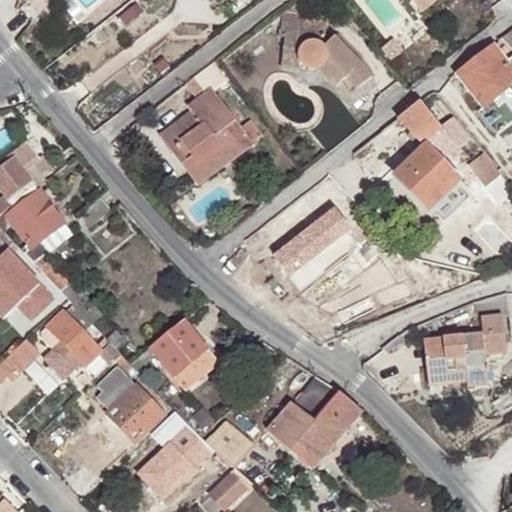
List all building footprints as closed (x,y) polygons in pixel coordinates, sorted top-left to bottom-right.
[(411,0),(422,14),(439,0),(411,0)] [(325,35),(328,17),(283,11),(281,29),(286,30),(281,67),(312,71),(314,71),(316,71),(318,70),(331,83),(336,89),(346,78),(356,90),(372,78),(360,63),(333,36),(325,35)] [(511,33),(505,39),(501,42),(511,52),(511,33)] [(511,61),(507,66),(492,49),(457,76),(485,111),(511,89),(511,61)] [(187,85),(197,99),(211,89),(212,91),(227,80),(213,64),(187,85)] [(336,89),(350,106),(378,85),(372,78),(356,90),(346,78),(336,89)] [(228,161),(251,143),(240,128),(212,91),(211,89),(197,99),(186,108),(190,113),(158,139),(171,155),(177,151),(194,173),(220,152),(228,161)] [(421,104),(397,123),(424,150),(383,188),(423,229),(467,188),(429,147),(436,141),(442,149),(449,144),(443,135),(445,134),(421,104)] [(262,135),(250,120),(240,128),(251,143),(262,135)] [(0,216),(6,212),(36,189),(44,182),(31,166),(38,159),(25,142),(5,157),(9,161),(0,167),(0,192),(3,197),(0,200),(0,216)] [(171,155),(196,186),(228,161),(220,152),(194,173),(177,151),(171,155)] [(503,176),(497,169),(486,155),(469,168),(486,190),(503,176)] [(64,224),(36,189),(6,212),(34,247),(64,224)] [(111,209),(120,201),(110,190),(101,199),(100,198),(78,217),(90,231),(112,211),(111,209)] [(34,247),(25,254),(62,294),(71,285),(34,247)] [(9,252),(0,260),(0,314),(5,320),(14,311),(18,314),(21,311),(32,322),(54,300),(9,252)] [(71,304),(80,294),(71,285),(62,294),(69,301),(71,304)] [(65,313),(61,309),(47,323),(50,328),(49,329),(81,363),(97,379),(113,363),(104,355),(106,354),(66,312),(65,313)] [(457,370),(458,383),(460,391),(484,388),(480,357),(504,355),(499,317),(475,320),(477,338),(418,345),(421,375),(457,370)] [(186,320),(153,347),(178,378),(211,351),(186,320)] [(64,379),(81,363),(49,329),(41,337),(41,339),(53,351),(44,360),(64,379)] [(20,374),(41,353),(29,340),(7,361),(17,371),(20,374)] [(217,358),(211,351),(178,378),(184,385),(217,358)] [(17,371),(7,361),(0,368),(0,386),(1,387),(17,371)] [(122,362),(117,367),(123,372),(128,367),(122,362)] [(135,385),(142,378),(136,371),(128,378),(123,372),(117,367),(97,386),(105,396),(100,400),(112,413),(109,415),(136,445),(166,417),(137,387),(137,388),(135,385)] [(422,388),(458,383),(457,370),(421,375),(422,388)] [(345,394),(316,376),(271,433),(315,473),(363,412),(345,394)] [(236,469),(255,447),(223,419),(203,439),(233,467),(236,469)] [(188,485),(212,462),(188,438),(177,449),(173,445),(148,469),(160,483),(157,486),(169,498),(185,482),(188,485)] [(229,511),(251,489),(237,473),(214,495),(229,511)]
